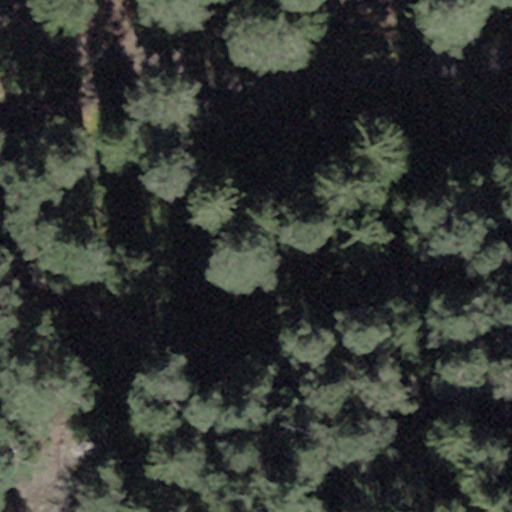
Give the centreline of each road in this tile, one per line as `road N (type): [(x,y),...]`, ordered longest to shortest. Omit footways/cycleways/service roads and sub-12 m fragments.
road 1 (track): [(0,242),(169,338),(231,359),(511,408)]
road 2 (track): [(0,115),(511,50)]
